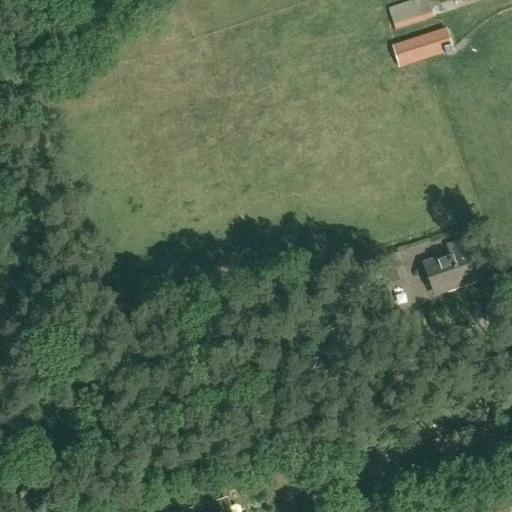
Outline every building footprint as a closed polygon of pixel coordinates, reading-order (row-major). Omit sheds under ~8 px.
[(396,32),(435,19),(427,0),(422,0),(389,11),(396,32)] [(400,69),(454,52),(447,29),(392,46),(400,69)] [(425,266),(435,295),(478,281),(464,241),(449,247),(453,257),(425,266)] [(391,284),(409,279),(398,254),(383,259),(391,284)] [(191,511),(223,511),(221,502),(191,510),(191,511)]
